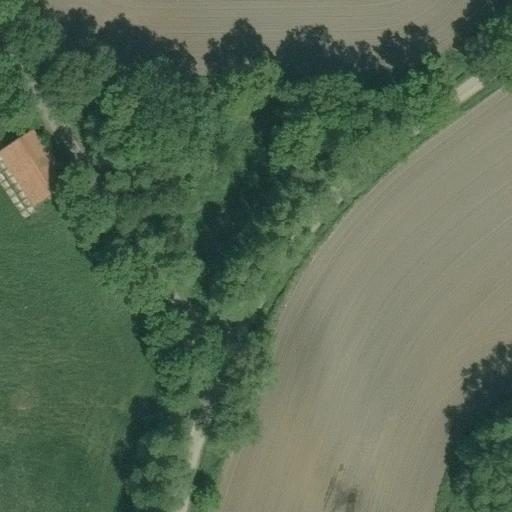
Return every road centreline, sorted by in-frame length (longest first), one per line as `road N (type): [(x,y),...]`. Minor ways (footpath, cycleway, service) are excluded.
road 1 (unclassified): [(221,365),(279,269),(341,195),(511,62)]
road 2 (unclassified): [(221,365),(0,32)]
road 3 (unclassified): [(185,511),(221,365)]
